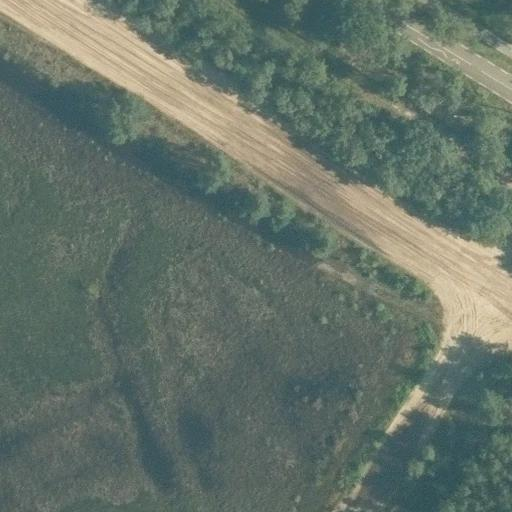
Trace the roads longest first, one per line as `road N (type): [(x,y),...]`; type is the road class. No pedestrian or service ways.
road 1 (track): [(511,300),(55,0)]
road 2 (track): [(360,511),(511,265)]
road 3 (tertiary): [(511,86),(369,0)]
